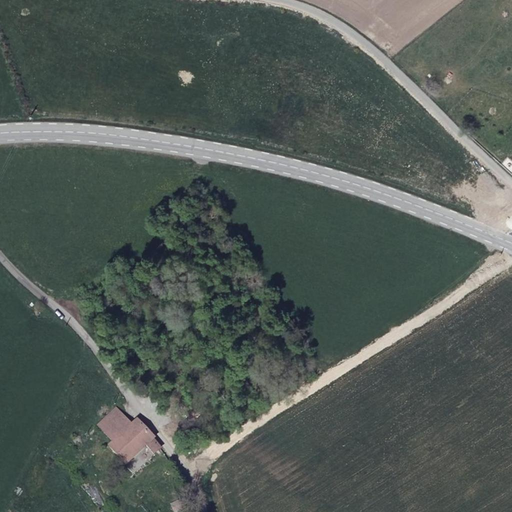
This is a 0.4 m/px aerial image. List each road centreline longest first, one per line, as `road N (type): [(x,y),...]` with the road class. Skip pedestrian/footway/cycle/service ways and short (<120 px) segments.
road 1 (secondary): [(0,132),(86,133),(266,160),(511,241)]
road 2 (residential): [(203,511),(191,477),(91,341),(0,252)]
road 3 (residential): [(269,0),(306,7),(368,46),(511,181)]
